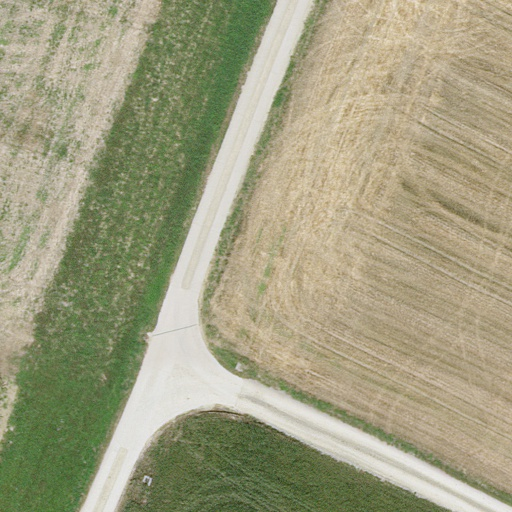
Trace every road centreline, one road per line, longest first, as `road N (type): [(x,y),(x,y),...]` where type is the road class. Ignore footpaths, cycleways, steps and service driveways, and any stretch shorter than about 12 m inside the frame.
road 1 (track): [(282,0),(245,85),(163,360),(99,511)]
road 2 (track): [(469,511),(163,360)]
